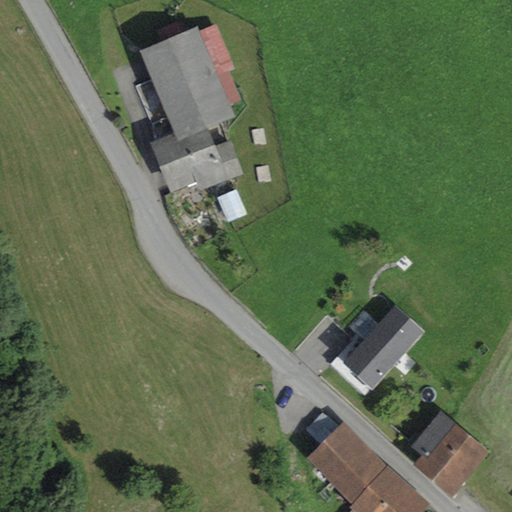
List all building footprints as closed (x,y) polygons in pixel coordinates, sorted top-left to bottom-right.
[(216,23),(199,31),(229,105),(240,100),(228,71),(235,68),(216,23)] [(198,27),(140,51),(173,131),(177,140),(207,127),(234,116),(229,105),(199,31),(198,27)] [(173,131),(148,141),(169,194),(196,184),(199,191),(243,174),(230,141),(214,147),(207,127),(177,140),(173,131)] [(235,189),(216,197),(227,223),(246,215),(235,189)] [(363,338),(342,361),(372,387),(424,331),(394,304),(377,323),(363,338)] [(363,338),(377,323),(363,310),(349,325),(358,334),(363,338)] [(363,338),(358,334),(329,365),(334,370),(342,361),(363,338)] [(342,361),(334,370),(363,397),(372,387),(342,361)] [(489,452),(440,410),(410,445),(421,455),(414,464),(452,496),(489,452)] [(386,465),(343,421),(306,457),(351,504),(349,506),(355,511),(420,511),(429,503),(386,465)]
